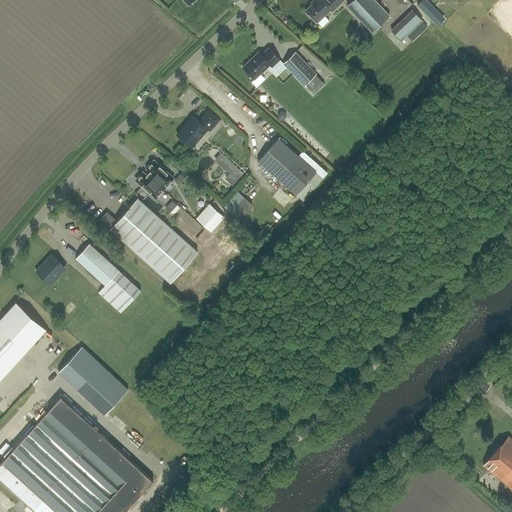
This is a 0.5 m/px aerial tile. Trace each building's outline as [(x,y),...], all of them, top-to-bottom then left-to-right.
[(181,0),(190,8),(198,0),(181,0)] [(313,0),(314,1),(305,10),(306,12),(306,14),(309,18),(312,18),(316,23),(329,10),(331,12),(344,0),(343,0),(313,0)] [(389,15),(373,0),(352,0),(346,6),(371,32),(389,15)] [(412,10),(391,30),(401,41),(406,36),(412,42),(427,28),(422,22),(423,21),(412,10)] [(364,41),(366,33),(355,31),(354,40),(364,41)] [(279,61),(267,49),(260,56),(258,54),(253,59),(252,58),(241,68),(253,81),(269,66),(271,68),(279,61)] [(282,64),(303,86),(304,86),(310,92),(320,81),(315,75),(294,53),(282,64)] [(210,131),(220,120),(209,110),(199,121),(195,117),(188,125),(187,124),(177,135),(187,144),(195,135),(198,138),(200,138),(203,135),(203,134),(207,129),(210,131)] [(303,152),(298,157),(277,139),(257,162),(295,195),(303,202),(323,179),(328,173),(303,152)] [(174,180),(155,162),(148,170),(151,172),(147,177),(144,174),(137,182),(156,199),(174,180)] [(238,203),(244,196),(238,190),(226,205),(241,218),(247,211),(238,203)] [(100,219),(110,228),(170,281),(197,251),(135,198),(116,220),(107,212),(100,219)] [(165,208),(173,216),(181,207),(174,200),(165,208)] [(212,232),(225,218),(210,204),(197,218),(212,232)] [(268,232),(264,228),(257,236),(261,239),(268,232)] [(106,286),(119,271),(89,243),(76,258),(106,286)] [(51,255),(36,272),(48,283),(64,266),(51,255)] [(0,380),(46,330),(16,302),(0,319),(0,380)] [(103,416),(127,390),(80,347),(56,373),(103,416)] [(60,395),(0,462),(0,480),(35,511),(125,511),(154,480),(60,395)] [(511,439),(508,436),(483,465),(511,489),(511,439)]
